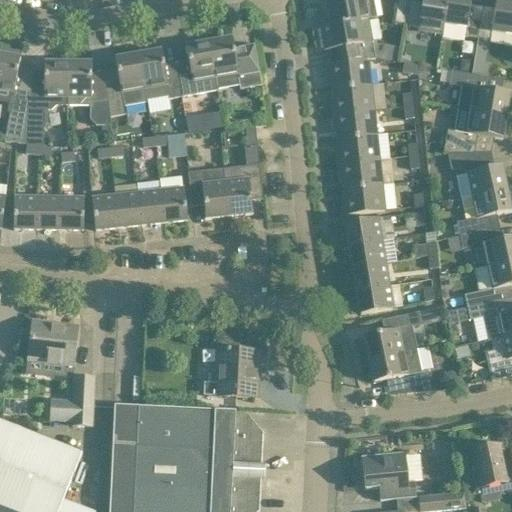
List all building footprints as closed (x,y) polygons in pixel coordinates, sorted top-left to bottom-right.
[(368,20),(369,20),(365,0),(336,0),(337,1),(327,3),(327,5),(323,5),(325,17),(329,16),(331,26),(358,21),(359,22),(368,20)] [(397,0),(394,25),(406,27),(410,2),(399,0),(397,0)] [(410,2),(406,27),(418,29),(418,32),(442,36),(444,25),(443,25),(446,0),(422,0),(422,4),(410,2)] [(444,25),(442,36),(445,39),(462,41),(465,38),(477,40),(481,15),(469,13),(470,6),(471,0),(446,0),(443,25),(444,25)] [(481,15),(477,40),(490,42),(491,33),(511,35),(511,0),(495,0),(493,17),(481,15)] [(347,48),(350,63),(375,60),(368,20),(359,22),(358,21),(331,26),(320,27),(325,52),(347,48)] [(232,40),(209,44),(215,79),(217,90),(239,86),(240,91),(262,87),(256,57),(255,58),(236,61),(234,49),(232,40)] [(189,69),(177,71),(182,98),(217,92),(217,90),(215,79),(209,44),(186,48),(188,62),(189,69)] [(138,56),(146,102),(168,97),(169,100),(182,98),(177,71),(165,74),(161,52),(138,56)] [(0,102),(9,105),(7,115),(10,115),(10,112),(27,114),(29,95),(14,92),(17,79),(19,69),(20,60),(0,55),(0,102)] [(121,93),(107,95),(109,119),(125,115),(123,108),(146,104),(146,102),(138,56),(115,60),(121,93)] [(331,65),(328,65),(329,80),(331,79),(331,83),(332,89),(332,91),(371,87),(370,85),(368,61),(350,63),(331,65)] [(462,61),(460,70),(470,72),(471,62),(462,61)] [(27,118),(24,146),(43,148),(43,111),(51,112),(56,107),(67,107),(68,64),(44,64),(44,97),(29,95),(27,114),(27,118)] [(91,65),(68,64),(67,107),(90,107),(90,121),(95,127),(110,127),(109,119),(107,95),(91,98),(91,65)] [(416,67),(403,64),(402,74),(417,76),(416,67)] [(451,72),(449,86),(462,88),(458,110),(469,112),(505,118),(509,94),(501,93),(489,91),(476,89),(478,77),(451,72)] [(334,102),(331,102),(332,109),(333,116),(373,112),(373,111),(373,105),(371,87),(332,91),(334,102)] [(411,94),(401,95),(402,102),(403,108),(412,107),(411,101),(411,94)] [(412,107),(403,108),(404,120),(413,119),(412,107)] [(448,155),(474,155),(477,137),(501,141),(505,118),(458,110),(454,133),(447,131),(443,155),(448,155)] [(10,115),(4,144),(15,145),(24,146),(27,118),(27,114),(10,112),(10,115)] [(373,112),(333,116),(335,130),(337,129),(337,136),(338,141),(376,137),(375,132),(373,112)] [(220,114),(186,120),(188,135),(223,129),(220,114)] [(339,152),(337,153),(338,163),(338,166),(379,162),(378,158),(376,137),(338,141),(339,152)] [(166,138),(155,139),(156,148),(167,147),(166,138)] [(155,139),(142,140),(143,150),(155,148),(156,148),(155,139)] [(416,145),(407,146),(408,155),(408,158),(418,157),(417,154),(416,145)] [(51,149),(43,148),(24,146),(26,146),(25,156),(50,159),(51,149)] [(109,150),(110,159),(123,157),(122,149),(109,150)] [(98,160),(110,159),(109,150),(97,152),(98,160)] [(74,164),(73,154),(60,155),(60,165),(74,164)] [(474,155),(448,155),(451,171),(455,170),(461,200),(506,190),(501,167),(478,172),(474,155)] [(418,157),(408,158),(410,171),(419,170),(418,157)] [(379,162),(338,166),(340,180),(342,180),(343,189),(343,191),(381,187),(381,185),(379,162)] [(223,171),(229,217),(252,215),(251,202),(263,201),(259,167),(223,171)] [(205,220),(229,217),(223,171),(188,174),(191,200),(203,199),(205,220)] [(345,202),(343,202),(344,217),(384,212),(381,187),(343,191),(345,202)] [(160,193),(164,224),(187,222),(184,190),(160,193)] [(459,237),(493,230),(490,218),(511,213),(506,190),(461,200),(465,222),(456,224),(459,237)] [(138,195),(141,227),(164,224),(160,193),(138,195)] [(115,197),(118,229),(141,227),(138,195),(115,197)] [(414,209),(423,208),(422,195),(413,196),(414,209)] [(95,232),(118,229),(115,197),(92,200),(95,232)] [(13,231),(37,231),(37,199),(14,199),(13,231)] [(37,199),(37,231),(60,231),(60,200),(37,199)] [(60,200),(60,231),(83,232),(84,200),(60,200)] [(426,226),(424,214),(415,215),(417,228),(426,226)] [(345,225),(349,248),(381,243),(377,219),(345,225)] [(474,271),(488,268),(511,262),(511,238),(495,242),(493,230),(459,237),(461,250),(469,248),(474,271)] [(349,248),(353,270),(385,265),(381,243),(349,248)] [(416,260),(427,258),(437,256),(435,244),(413,248),(416,260)] [(438,270),(437,256),(427,258),(428,271),(438,270)] [(511,286),(511,262),(488,268),(493,291),(511,286)] [(353,270),(356,293),(389,287),(385,265),(353,270)] [(392,311),(389,287),(356,293),(360,316),(392,311)] [(422,291),(425,303),(434,301),(431,289),(422,291)] [(464,297),(467,309),(489,304),(487,292),(464,297)] [(488,342),(503,339),(503,338),(511,336),(511,312),(492,316),(489,304),(467,309),(470,321),(482,318),(488,342)] [(364,338),(369,361),(402,354),(416,351),(411,328),(419,326),(417,314),(401,317),(403,329),(364,338)] [(27,363),(74,369),(79,328),(64,326),(63,329),(51,328),(51,324),(32,322),(27,363)] [(204,384),(203,397),(217,398),(236,398),(256,399),(256,398),(252,398),(254,372),(258,372),(259,353),(239,352),(240,329),(221,328),(220,351),(219,351),(219,352),(217,385),(204,384)] [(511,336),(503,338),(503,339),(505,349),(484,354),(491,382),(511,377),(511,336)] [(421,373),(416,351),(402,354),(369,361),(374,384),(412,376),(416,395),(432,393),(427,371),(421,373)] [(49,422),(72,423),(72,428),(92,428),(93,411),(93,406),(94,379),(76,378),(74,378),(73,402),(50,401),(50,411),(49,422)] [(108,511),(255,511),(256,511),(259,454),(124,447),(125,407),(114,407),(108,511)] [(124,447),(259,454),(260,435),(245,418),(235,417),(235,413),(212,411),(206,411),(125,407),(124,447)] [(0,422),(0,511),(89,511),(63,502),(82,454),(0,422)] [(503,447),(469,454),(477,489),(510,482),(511,481),(511,454),(505,456),(503,447)] [(405,454),(361,458),(364,491),(379,490),(380,503),(416,499),(414,483),(408,483),(405,454)] [(446,496),(418,499),(419,511),(448,511),(465,510),(465,504),(464,496),(446,497),(446,496)]
